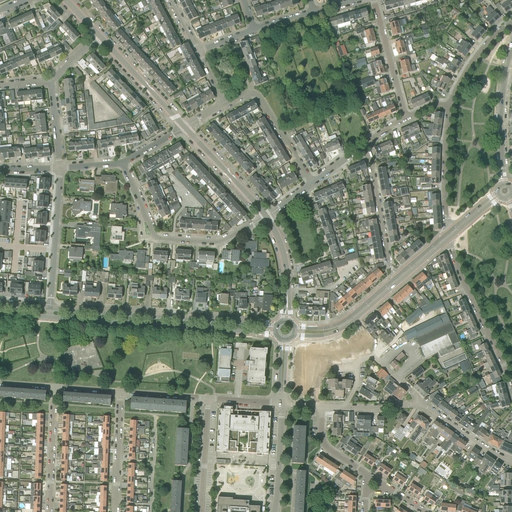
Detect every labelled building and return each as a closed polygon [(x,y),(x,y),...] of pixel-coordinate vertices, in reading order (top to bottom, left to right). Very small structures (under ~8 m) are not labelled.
[(161,6),(158,0),(150,4),(153,10),(161,6)] [(192,6),(190,3),(195,0),(189,0),(181,4),(184,10),(192,6)] [(230,0),(228,0),(222,2),(224,8),(233,5),(230,0)] [(286,8),(283,0),(278,2),(280,10),(286,8)] [(395,0),(390,2),(392,9),(398,8),(395,0)] [(105,6),(102,1),(95,6),(98,11),(105,6)] [(272,4),(274,12),(280,10),(278,2),(272,4)] [(384,3),(386,11),(392,9),(390,2),(384,3)] [(48,3),(39,7),(41,11),(46,9),(48,11),(46,12),(51,17),(57,12),(52,7),(48,3)] [(499,3),(495,6),(501,14),(505,12),(505,13),(511,9),(506,3),(501,6),(499,3)] [(266,6),(268,14),(274,12),(272,4),(266,6)] [(256,17),(262,15),(260,7),(259,5),(253,7),(256,17)] [(109,11),(105,6),(98,11),(102,16),(109,11)] [(163,12),(161,6),(153,10),(156,16),(163,12)] [(196,8),(193,9),(192,6),(184,10),(187,15),(194,11),(195,12),(197,10),(201,8),(200,6),(196,8)] [(262,15),(268,14),(266,6),(260,7),(262,15)] [(495,22),(500,18),(494,12),(491,15),(490,14),(493,11),(489,7),(485,11),(495,22)] [(362,18),(368,16),(366,9),(359,11),(362,18)] [(485,21),(490,27),(495,22),(485,11),(484,11),(482,9),(481,10),(484,13),(486,16),(483,18),(485,21)] [(43,23),(40,17),(38,10),(35,11),(41,25),(43,23)] [(35,11),(32,12),(31,12),(26,14),(29,22),(35,19),(37,26),(38,26),(40,30),(43,29),(41,25),(35,11)] [(113,16),(109,11),(102,16),(106,21),(113,16)] [(187,15),(190,21),(197,17),(195,12),(194,11),(187,15)] [(362,18),(359,11),(353,13),(356,20),(362,18)] [(52,24),(49,27),(52,30),(60,23),(57,20),(61,16),(57,12),(51,17),(48,19),(52,24)] [(159,21),(166,17),(163,12),(156,16),(159,21)] [(348,14),(350,22),(350,24),(352,25),(356,24),(356,22),(356,20),(353,13),(348,14)] [(20,17),(23,24),(29,22),(26,14),(20,17)] [(344,23),(350,22),(348,14),(342,16),(344,23)] [(240,23),(237,15),(231,17),(234,25),(240,23)] [(116,21),(113,16),(106,21),(109,26),(116,21)] [(344,23),(342,16),(335,18),(337,25),(338,28),(344,26),(344,23)] [(14,19),(17,27),(23,24),(20,17),(14,19)] [(156,30),(159,28),(162,27),(169,23),(166,17),(159,21),(156,22),(158,26),(154,28),(156,30)] [(225,20),(228,28),(234,25),(231,17),(225,20)] [(335,28),(334,26),(337,25),(335,18),(326,21),(333,38),(334,38),(334,35),(331,27),(332,29),(335,28)] [(14,19),(8,22),(10,27),(7,28),(11,36),(14,43),(17,41),(14,34),(11,29),(17,27),(14,19)] [(208,27),(211,35),(217,32),(214,24),(213,22),(209,23),(208,19),(205,20),(207,24),(208,27)] [(222,30),(228,28),(225,20),(219,22),(222,30)] [(391,29),(402,26),(402,27),(403,26),(401,20),(390,23),(390,27),(391,29)] [(109,26),(113,32),(120,27),(116,21),(109,26)] [(67,22),(63,26),(60,23),(52,30),(54,33),(60,27),(65,33),(71,27),(67,22)] [(214,24),(217,32),(222,30),(219,22),(214,24)] [(164,32),(172,28),(169,23),(162,27),(164,32)] [(195,28),(196,31),(194,32),(197,38),(198,37),(199,39),(205,37),(202,29),(200,26),(195,28)] [(393,36),(401,34),(404,33),(402,27),(402,26),(391,29),(391,30),(392,33),(393,36)] [(68,35),(60,42),(62,44),(64,42),(69,37),(75,31),(75,32),(77,30),(75,28),(74,30),(71,27),(65,33),(68,35)] [(211,35),(208,27),(202,29),(205,37),(211,35)] [(481,37),(485,32),(479,27),(475,31),(481,37)] [(175,34),(172,28),(164,32),(167,38),(175,34)] [(364,28),(355,31),(356,35),(360,33),(361,39),(366,38),(374,35),(374,32),(373,32),(372,29),(365,31),(364,28)] [(120,30),(114,36),(118,41),(124,35),(120,30)] [(129,30),(127,33),(124,35),(118,41),(122,45),(129,40),(131,37),(128,35),(131,32),(129,30)] [(69,37),(70,38),(74,42),(80,36),(75,32),(75,31),(69,37)] [(475,31),(471,36),(476,41),(481,37),(475,31)] [(175,34),(167,38),(170,43),(178,40),(175,34)] [(360,46),(361,49),(369,47),(368,44),(376,42),(375,38),(375,36),(374,36),(374,35),(366,38),(368,44),(360,46)] [(401,37),(402,41),(395,43),(396,49),(405,46),(409,46),(408,41),(409,40),(409,39),(411,39),(410,35),(401,37)] [(252,38),(253,40),(253,41),(256,40),(257,45),(261,43),(258,36),(252,38)] [(131,42),(129,40),(122,45),(127,50),(133,44),(135,42),(138,39),(136,37),(131,42)] [(173,49),(181,45),(178,40),(170,43),(173,49)] [(457,42),(456,41),(455,43),(468,52),(472,47),(462,40),(460,43),(457,41),(457,42)] [(247,41),(240,44),(242,50),(249,48),(247,41)] [(64,42),(62,44),(69,52),(71,49),(64,42)] [(190,49),(187,43),(180,47),(183,53),(190,49)] [(458,53),(464,57),(468,52),(455,43),(454,45),(457,47),(456,49),(459,52),(458,53)] [(131,55),(137,49),(133,44),(127,50),(131,55)] [(55,49),(53,45),(53,46),(57,56),(63,54),(60,47),(55,49)] [(337,48),(340,57),(347,54),(344,45),(337,48)] [(398,55),(406,53),(407,56),(410,55),(409,55),(415,54),(415,53),(415,52),(414,50),(412,51),(411,45),(409,46),(405,46),(396,49),(398,55)] [(51,59),(57,56),(53,46),(46,48),(48,52),(51,59)] [(140,52),(137,49),(131,55),(135,59),(141,53),(144,51),(147,48),(145,47),(140,52)] [(244,56),(251,54),(249,48),(242,50),(244,56)] [(379,54),(377,48),(369,50),(365,52),(366,54),(370,53),(371,57),(379,54)] [(186,58),(193,55),(190,49),(183,53),(186,58)] [(40,51),(35,53),(39,64),(45,62),(42,54),(40,51)] [(30,62),(36,60),(32,52),(27,55),(30,62)] [(42,54),(45,62),(51,59),(48,52),(42,54)] [(24,65),(30,62),(27,55),(24,56),(23,53),(22,53),(21,53),(19,54),(21,57),(24,65)] [(92,53),(86,59),(91,64),(97,58),(92,53)] [(139,64),(146,58),(141,53),(135,59),(139,64)] [(247,63),(254,60),(251,54),(244,56),(247,63)] [(186,58),(187,61),(184,63),(184,64),(181,65),(180,66),(179,67),(180,68),(182,67),(196,60),(193,55),(186,58)] [(153,56),(148,61),(146,58),(139,64),(144,68),(155,58),(153,56)] [(154,67),(156,65),(154,62),(159,58),(157,56),(155,58),(144,68),(148,73),(154,67)] [(15,60),(18,67),(24,65),(21,57),(15,60)] [(450,57),(448,61),(443,58),(442,60),(457,69),(462,60),(457,58),(456,61),(454,59),(450,57)] [(95,69),(101,63),(97,58),(91,64),(95,69)] [(442,67),(454,74),(457,69),(442,60),(437,58),(435,61),(443,66),(442,67)] [(82,59),(77,63),(79,66),(84,70),(86,69),(87,67),(85,64),(86,63),(82,59)] [(13,70),(18,67),(15,60),(9,62),(13,70)] [(199,66),(196,60),(182,67),(180,68),(181,71),(187,68),(188,71),(199,66)] [(249,69),(256,66),(254,60),(247,63),(249,69)] [(400,62),(401,65),(400,65),(401,68),(401,67),(402,68),(410,66),(408,60),(400,62)] [(382,64),(381,61),(370,64),(371,70),(383,67),(382,66),(383,66),(382,64)] [(4,65),(7,72),(13,70),(9,62),(4,65)] [(99,73),(106,67),(101,63),(95,69),(99,73)] [(251,75),(258,73),(257,69),(264,66),(263,64),(259,65),(259,66),(256,67),(256,66),(249,69),(251,75)] [(414,65),(410,66),(402,68),(402,69),(401,69),(402,71),(403,74),(416,71),(414,65)] [(202,71),(199,66),(188,71),(190,74),(191,76),(202,71)] [(159,72),(154,67),(148,73),(152,77),(159,72)] [(159,72),(152,77),(157,82),(163,76),(165,74),(163,71),(166,69),(164,67),(161,70),(159,72)] [(373,76),(384,73),(383,70),(384,70),(383,68),(383,67),(371,70),(373,76)] [(76,68),(73,70),(79,76),(81,74),(76,68)] [(109,80),(116,74),(111,70),(105,75),(104,74),(96,81),(99,84),(106,77),(109,80)] [(197,81),(205,77),(202,71),(191,76),(193,79),(195,77),(197,81)] [(255,86),(268,81),(266,78),(264,79),(263,77),(264,77),(262,73),(261,73),(261,72),(258,73),(251,75),(255,86)] [(120,79),(116,74),(109,80),(114,85),(120,79)] [(161,87),(167,81),(163,76),(157,82),(161,87)] [(447,86),(450,80),(443,76),(440,82),(447,86)] [(114,85),(118,90),(124,84),(120,79),(114,85)] [(387,82),(386,79),(378,81),(380,87),(388,85),(387,84),(388,84),(387,82)] [(165,91),(171,85),(167,81),(161,87),(165,91)] [(437,82),(435,86),(438,88),(445,91),(447,86),(440,82),(440,83),(437,82)] [(116,92),(119,94),(120,96),(122,94),(129,88),(124,84),(118,90),(116,92)] [(165,91),(170,96),(176,90),(171,85),(165,91)] [(380,87),(376,88),(378,94),(389,91),(388,88),(389,88),(388,86),(388,85),(380,87)] [(129,88),(122,94),(127,99),(133,93),(129,88)] [(204,94),(209,101),(214,98),(209,88),(203,91),(204,94)] [(204,104),(209,101),(204,94),(202,95),(200,92),(200,93),(198,89),(196,90),(198,94),(204,104)] [(182,91),(173,97),(174,99),(180,96),(181,97),(184,95),(182,91)] [(131,104),(137,98),(133,93),(127,99),(129,101),(126,104),(128,106),(131,104)] [(194,100),(198,107),(204,104),(198,94),(196,95),(192,97),(194,100)] [(425,104),(430,101),(427,94),(422,97),(425,104)] [(389,96),(383,98),(385,102),(387,107),(390,114),(396,112),(392,102),(389,103),(388,100),(390,99),(389,96)] [(425,104),(422,97),(416,99),(419,106),(425,104)] [(135,108),(142,102),(137,98),(131,104),(135,108)] [(416,99),(410,102),(413,109),(419,106),(416,99)] [(194,100),(188,103),(193,110),(198,107),(194,100)] [(258,109),(257,107),(254,101),(248,104),(252,112),(258,109)] [(382,110),(379,111),(378,108),(377,108),(375,103),(378,102),(377,101),(372,103),(374,106),(373,106),(375,109),(379,119),(385,117),(382,110)] [(135,108),(138,111),(137,112),(139,113),(133,118),(135,120),(143,112),(142,111),(146,107),(142,102),(135,108)] [(188,103),(186,104),(184,103),(181,106),(183,109),(184,109),(187,113),(193,110),(188,103)] [(243,107),(247,115),(252,112),(248,104),(243,107)] [(371,107),(374,113),(371,114),(374,121),(379,119),(375,109),(373,106),(371,107)] [(237,110),(241,118),(245,116),(249,125),(252,124),(250,121),(248,117),(247,115),(243,107),(237,110)] [(385,117),(390,114),(387,107),(382,110),(385,117)] [(140,123),(143,121),(144,124),(152,120),(149,114),(151,114),(148,110),(145,112),(143,115),(144,117),(139,120),(140,123)] [(232,113),(236,121),(241,118),(237,110),(232,113)] [(30,119),(35,118),(35,121),(45,120),(44,114),(40,115),(40,112),(38,112),(35,112),(29,113),(30,119)] [(232,113),(226,116),(230,124),(236,121),(232,113)] [(133,123),(124,114),(120,117),(117,120),(118,126),(133,123)] [(365,117),(368,124),(374,121),(371,114),(365,117)] [(267,123),(263,118),(256,122),(259,127),(267,123)] [(148,130),(155,125),(152,120),(144,124),(148,130)] [(263,133),(270,128),(267,123),(259,127),(263,133)] [(421,133),(417,123),(411,126),(414,132),(416,136),(418,135),(421,133)] [(217,128),(213,124),(206,129),(211,134),(217,128)] [(10,134),(10,131),(5,132),(5,129),(11,128),(11,125),(8,125),(0,125),(0,132),(1,132),(1,135),(8,134),(8,135),(10,134)] [(160,127),(157,128),(155,125),(148,130),(151,135),(156,132),(157,135),(164,131),(160,127)] [(416,136),(414,132),(411,126),(406,128),(411,141),(417,139),(415,136),(416,136)] [(215,139),(221,133),(217,128),(211,134),(215,139)] [(265,136),(266,138),(273,134),(270,128),(263,133),(265,136)] [(409,143),(409,142),(411,141),(406,128),(400,131),(403,137),(404,140),(407,139),(409,143)] [(424,132),(426,132),(428,132),(428,133),(432,133),(432,137),(439,138),(440,132),(426,130),(423,129),(424,132)] [(305,137),(302,133),(304,133),(302,130),(295,134),(297,136),(293,139),(296,145),(309,137),(312,135),(311,133),(307,135),(305,137)] [(224,131),(221,133),(215,139),(219,143),(228,135),(226,133),(224,131)] [(125,136),(126,144),(133,143),(131,135),(131,132),(125,133),(125,136)] [(133,143),(139,142),(140,142),(143,140),(139,133),(131,135),(133,143)] [(112,138),(114,147),(120,146),(119,137),(118,134),(112,136),(112,138)] [(276,139),(273,134),(266,138),(269,144),(276,139)] [(228,135),(219,143),(223,148),(230,142),(232,140),(228,135)] [(98,149),(107,148),(106,139),(106,137),(97,139),(98,141),(97,141),(98,149)] [(309,137),(296,145),(300,151),(306,147),(304,143),(310,139),(309,137)] [(334,151),(340,148),(340,147),(343,146),(340,138),(337,139),(337,142),(331,144),(334,151)] [(273,149),(280,145),(276,139),(269,144),(273,149)] [(394,151),(390,141),(385,144),(387,150),(389,153),(394,151)] [(223,148),(228,152),(234,146),(230,142),(223,148)] [(183,156),(181,152),(184,151),(180,143),(174,146),(178,154),(180,156),(182,160),(187,157),(190,154),(188,152),(185,155),(183,156)] [(327,152),(327,153),(334,151),(331,144),(325,146),(322,147),(324,153),(327,152)] [(382,152),(387,150),(385,144),(379,146),(382,152)] [(232,157),(237,162),(243,156),(245,154),(249,150),(252,147),(251,145),(244,151),(241,148),(238,151),(239,151),(232,157)] [(276,154),(283,150),(280,145),(273,149),(276,154)] [(306,147),(300,151),(303,156),(316,149),(315,146),(311,149),(309,145),(306,147)] [(173,157),(178,154),(174,146),(169,149),(173,157)] [(234,146),(228,152),(232,157),(239,151),(238,151),(234,146)] [(307,162),(313,158),(316,157),(314,153),(321,149),(320,146),(316,149),(303,156),(307,162)] [(374,148),(377,155),(379,154),(382,152),(379,146),(374,148)] [(163,152),(169,163),(174,160),(173,157),(169,149),(163,152)] [(286,155),(283,150),(276,154),(278,157),(267,164),(268,166),(273,163),(286,155)] [(164,166),(169,163),(163,152),(158,156),(164,166)] [(245,154),(243,156),(237,162),(241,166),(249,159),(245,154)] [(195,160),(191,155),(184,161),(189,166),(195,160)] [(280,167),(282,165),(290,161),(286,155),(273,163),(274,165),(278,164),(280,167)] [(158,169),(159,169),(164,166),(158,156),(152,159),(156,166),(157,166),(158,169)] [(318,167),(317,164),(313,158),(307,162),(310,168),(312,167),(314,169),(318,167)] [(156,166),(152,159),(147,162),(151,169),(152,172),(158,169),(157,166),(156,166)] [(252,161),(249,159),(241,166),(245,171),(252,165),(254,163),(252,161)] [(189,166),(187,168),(186,168),(191,173),(200,164),(195,160),(189,166)] [(152,172),(151,169),(147,162),(141,165),(145,173),(147,177),(146,178),(148,182),(156,178),(152,172)] [(364,170),(367,169),(364,162),(358,164),(361,170),(364,169),(364,170)] [(289,163),(283,166),(285,169),(284,169),(287,173),(292,184),(298,181),(294,173),(292,174),(290,171),(289,172),(287,168),(290,166),(289,163)] [(194,175),(195,177),(204,169),(200,164),(191,173),(193,175),(194,175)] [(355,173),(361,170),(358,164),(353,166),(355,173)] [(245,171),(249,175),(256,169),(252,165),(245,171)] [(281,168),(286,177),(282,179),(286,186),(292,184),(287,173),(284,169),(285,169),(283,166),(281,168)] [(347,169),(350,175),(355,173),(353,166),(347,169)] [(200,181),(202,180),(208,174),(204,169),(195,177),(193,180),(194,181),(196,180),(199,182),(200,181)] [(208,174),(202,180),(206,184),(213,178),(208,174)] [(255,174),(249,180),(253,185),(259,179),(255,174)] [(117,183),(115,183),(116,176),(101,175),(101,178),(95,177),(95,181),(94,184),(95,184),(106,185),(105,194),(116,195),(117,183)] [(269,179),(257,190),(262,194),(270,186),(268,184),(273,178),(272,175),(269,179)] [(253,185),(257,190),(269,179),(267,177),(264,180),(262,177),(259,179),(253,185)] [(217,183),(213,178),(206,184),(211,189),(217,183)] [(277,182),(281,189),(286,186),(282,179),(277,182)] [(94,184),(95,181),(80,180),(79,189),(79,192),(89,192),(94,192),(95,184),(94,184)] [(155,180),(151,182),(147,183),(149,189),(157,186),(155,180)] [(346,189),(345,181),(341,182),(336,185),(341,198),(344,197),(341,191),(346,189)] [(217,183),(211,189),(215,194),(221,188),(217,183)] [(333,195),(333,194),(334,197),(338,196),(339,199),(341,198),(336,185),(330,187),(333,195)] [(152,195),(160,192),(157,186),(149,189),(152,195)] [(270,186),(262,194),(266,199),(272,193),(275,190),(274,188),(273,189),(271,186),(270,186)] [(331,199),(330,196),(333,195),(330,187),(324,190),(329,200),(330,203),(332,202),(331,199)] [(225,192),(221,188),(215,194),(219,198),(225,192)] [(399,189),(400,196),(408,195),(407,188),(399,189)] [(381,192),(382,197),(390,196),(389,193),(394,193),(394,192),(396,191),(396,189),(393,190),(389,190),(381,192)] [(162,190),(160,192),(152,195),(155,201),(162,198),(165,196),(162,190)] [(277,198),(276,197),(278,195),(275,190),(272,193),(266,199),(270,204),(272,202),(274,200),(277,198)] [(323,202),(329,200),(324,190),(318,192),(323,202)] [(230,197),(225,192),(219,198),(224,203),(230,197)] [(321,208),(319,204),(323,202),(318,192),(313,195),(316,204),(314,205),(316,210),(321,208)] [(234,202),(230,197),(224,203),(228,207),(234,202)] [(157,207),(165,203),(162,198),(155,201),(157,207)] [(72,213),(73,213),(72,214),(79,215),(79,214),(80,213),(82,212),(90,212),(91,202),(84,202),(84,200),(83,200),(83,199),(81,199),(78,201),(73,201),(72,213)] [(167,202),(165,203),(157,207),(160,213),(168,209),(179,204),(178,202),(169,205),(167,202)] [(238,206),(234,202),(228,207),(232,211),(232,212),(238,206)] [(362,207),(359,208),(359,210),(362,210),(366,209),(374,208),(373,202),(365,203),(361,204),(362,207)] [(123,219),(123,216),(124,216),(126,216),(127,206),(120,205),(111,204),(110,215),(116,215),(116,219),(123,219)] [(170,215),(169,212),(174,209),(175,213),(177,213),(181,208),(179,204),(168,209),(160,213),(162,218),(170,215)] [(236,216),(243,211),(238,206),(232,212),(232,211),(230,213),(227,216),(225,218),(227,220),(228,219),(234,214),(236,216)] [(385,215),(393,213),(393,211),(397,210),(397,209),(399,209),(399,207),(384,209),(385,215)] [(0,215),(10,216),(10,209),(0,208),(0,215)] [(179,215),(178,216),(184,217),(183,220),(180,220),(179,228),(186,229),(187,220),(186,220),(187,217),(187,213),(187,208),(185,208),(179,215)] [(217,231),(218,223),(218,218),(217,217),(219,215),(213,208),(212,212),(211,231),(217,231)] [(319,217),(333,213),(333,210),(330,211),(329,211),(326,212),(325,209),(318,211),(319,217)] [(247,215),(243,211),(236,216),(234,218),(231,220),(231,221),(228,223),(232,227),(235,225),(238,223),(247,215)] [(333,213),(319,217),(321,223),(329,220),(329,221),(332,220),(331,216),(334,215),(333,213)] [(0,222),(8,223),(9,223),(10,216),(0,215),(0,222)] [(376,219),(372,220),(371,218),(365,219),(365,221),(364,222),(364,223),(365,225),(365,227),(369,227),(377,225),(376,219)] [(331,226),(329,221),(329,220),(321,223),(323,229),(331,226)] [(325,235),(333,232),(336,232),(335,228),(338,227),(337,224),(334,226),(334,225),(331,226),(323,229),(325,235)] [(93,226),(76,225),(76,237),(92,238),(93,226)] [(120,237),(119,241),(124,241),(125,232),(122,232),(122,227),(112,226),(112,234),(112,236),(120,237)] [(337,234),(333,235),(333,232),(325,235),(327,241),(341,236),(340,234),(337,235),(337,234)] [(329,246),(336,244),(335,241),(338,240),(342,239),(341,236),(327,241),(329,246)] [(419,250),(423,246),(418,240),(414,244),(419,250)] [(244,252),(254,253),(253,259),(251,259),(250,267),(253,267),(253,268),(252,268),(251,274),(261,275),(262,274),(262,271),(264,271),(265,266),(267,266),(267,262),(265,262),(266,254),(257,253),(258,242),(245,241),(244,252)] [(369,250),(373,249),(381,248),(380,242),(372,244),(373,246),(369,247),(369,248),(366,248),(366,250),(369,250)] [(331,252),(345,248),(346,248),(346,245),(341,247),(340,243),(336,244),(329,246),(331,252)] [(414,244),(411,246),(409,248),(414,254),(419,250),(414,244)] [(70,248),(69,260),(81,261),(82,249),(70,248)] [(331,252),(333,261),(333,263),(337,262),(339,261),(337,257),(344,255),(343,251),(345,251),(345,248),(331,252)] [(414,254),(409,248),(405,252),(410,258),(414,254)] [(137,253),(135,253),(135,254),(137,255),(136,262),(135,268),(148,269),(148,263),(144,263),(145,251),(137,250),(137,253)] [(184,251),(176,250),(175,260),(183,261),(184,251)] [(231,251),(222,250),(221,260),(230,261),(230,262),(239,262),(239,261),(240,261),(241,252),(239,252),(239,250),(231,250),(231,251)] [(135,254),(135,253),(133,253),(133,252),(119,251),(118,255),(110,254),(110,260),(122,260),(122,261),(122,259),(132,260),(133,254),(135,254)] [(207,252),(199,252),(198,263),(194,262),(194,268),(197,269),(198,267),(198,264),(201,265),(206,265),(207,252)] [(213,264),(214,253),(207,252),(206,265),(214,266),(214,270),(217,270),(218,264),(213,264)] [(410,258),(405,252),(400,256),(405,262),(410,258)] [(432,265),(434,265),(447,260),(445,254),(438,257),(436,258),(435,258),(436,261),(432,263),(432,265)] [(400,256),(395,260),(400,266),(405,262),(400,256)] [(435,267),(438,265),(439,265),(440,266),(440,269),(443,268),(450,265),(447,260),(434,265),(435,267)] [(329,274),(329,271),(335,269),(335,268),(333,263),(333,261),(332,262),(332,261),(329,262),(323,264),(326,274),(327,274),(329,274)] [(383,267),(382,263),(374,265),(374,269),(370,272),(378,280),(380,278),(380,277),(383,275),(377,269),(377,268),(383,267)] [(320,273),(320,275),(326,274),(323,264),(317,265),(320,273)] [(316,274),(320,273),(317,265),(311,267),(317,286),(320,285),(319,280),(318,280),(316,274)] [(309,280),(312,279),(313,282),(314,287),(317,286),(311,267),(305,269),(309,280)] [(299,271),(303,285),(299,284),(298,288),(306,288),(306,285),(305,281),(309,280),(305,269),(299,271)] [(445,273),(447,279),(454,276),(452,271),(445,273)] [(367,275),(365,272),(363,274),(372,284),(375,282),(378,280),(370,272),(367,275)] [(426,278),(422,273),(416,277),(421,283),(426,278)] [(370,286),(372,284),(363,274),(361,275),(363,277),(360,280),(367,288),(368,288),(371,286),(370,286)] [(41,285),(41,276),(35,276),(35,284),(30,284),(30,285),(41,285)] [(449,284),(456,282),(454,276),(447,279),(449,284)] [(414,279),(411,282),(416,287),(419,290),(424,286),(421,283),(416,277),(416,278),(415,278),(414,279)] [(364,290),(365,291),(367,288),(360,280),(358,278),(356,280),(355,280),(353,281),(355,284),(357,286),(362,292),(364,290)] [(70,295),(77,296),(77,289),(81,289),(82,282),(71,281),(70,288),(70,295)] [(86,282),(86,286),(85,296),(92,297),(93,286),(93,283),(86,282)] [(456,282),(449,284),(451,290),(458,288),(456,282)] [(100,283),(97,283),(96,286),(93,286),(92,297),(99,297),(100,287),(100,283)] [(412,291),(410,288),(407,285),(405,287),(404,287),(403,289),(402,289),(408,296),(412,291)] [(341,286),(338,288),(340,289),(345,295),(343,298),(348,305),(351,302),(353,300),(347,294),(343,289),(341,286)] [(352,290),(357,296),(358,296),(361,294),(360,293),(362,292),(357,286),(352,290)] [(211,289),(197,288),(196,303),(206,303),(206,297),(210,297),(211,289)] [(397,294),(402,301),(402,300),(404,303),(410,298),(408,296),(402,289),(402,290),(401,290),(400,291),(400,292),(397,294)] [(219,304),(228,305),(229,297),(235,297),(235,291),(228,290),(228,294),(220,294),(220,295),(218,295),(218,301),(220,301),(219,304)] [(357,296),(352,290),(347,294),(353,300),(355,298),(355,299),(357,297),(357,296)] [(262,307),(262,311),(271,311),(272,292),(264,291),(264,292),(260,291),(259,296),(263,296),(263,298),(258,297),(255,297),(255,298),(253,298),(253,296),(251,295),(250,297),(249,303),(254,304),(254,308),(257,309),(257,307),(262,307)] [(239,309),(246,310),(246,300),(242,300),(242,296),(239,296),(239,293),(236,293),(235,299),(239,299),(239,309)] [(333,306),(338,312),(339,312),(342,310),(341,310),(343,308),(334,297),(334,293),(331,293),(330,301),(333,301),(333,306)] [(334,297),(343,308),(345,306),(345,307),(348,305),(343,298),(341,296),(338,298),(334,293),(334,297)] [(394,296),(392,298),(397,304),(402,301),(397,294),(396,295),(396,294),(394,296)] [(424,301),(423,299),(416,305),(418,308),(427,305),(424,301)] [(466,305),(465,300),(464,299),(458,302),(460,307),(466,305)] [(306,302),(302,302),(302,301),(298,300),(297,308),(299,308),(299,314),(305,315),(306,303),(306,302)] [(391,315),(391,316),(393,318),(395,316),(392,313),(394,311),(392,308),(387,303),(386,303),(384,304),(385,305),(383,306),(391,315)] [(460,307),(463,313),(469,310),(466,305),(460,307)] [(378,311),(386,320),(384,322),(387,325),(390,323),(387,319),(391,316),(391,315),(383,306),(380,308),(378,310),(379,310),(378,311)] [(409,326),(423,313),(419,308),(405,321),(409,326)] [(459,315),(462,320),(465,318),(471,316),(469,310),(463,313),(459,314),(459,315)] [(374,325),(377,322),(377,323),(378,323),(379,325),(381,324),(385,328),(387,326),(387,325),(384,322),(383,322),(380,318),(378,320),(374,314),(371,317),(370,316),(368,317),(369,318),(369,319),(374,325)] [(471,316),(465,318),(467,324),(474,321),(471,316)] [(366,326),(368,327),(365,330),(374,340),(377,337),(373,331),(374,330),(373,328),(375,326),(374,325),(369,319),(364,323),(365,324),(364,324),(366,326)] [(459,342),(454,331),(455,331),(450,321),(415,338),(424,358),(438,352),(441,350),(443,349),(446,348),(449,346),(452,345),(455,344),(457,343),(459,342)] [(474,321),(467,324),(470,329),(476,326),(474,321)] [(476,326),(470,329),(467,331),(471,339),(477,336),(476,333),(479,332),(476,326)] [(394,338),(393,338),(396,336),(392,332),(390,334),(390,333),(387,335),(384,331),(382,333),(382,334),(381,334),(380,335),(379,336),(387,345),(392,341),(391,340),(394,338)] [(398,339),(401,345),(408,341),(405,336),(398,339)] [(481,343),(480,340),(471,344),(473,347),(477,345),(479,349),(480,348),(482,352),(488,349),(486,343),(480,346),(480,344),(481,343)] [(218,370),(218,376),(218,377),(221,377),(221,381),(220,381),(220,382),(229,382),(230,365),(231,365),(231,362),(232,363),(232,362),(231,362),(232,345),(222,344),(222,345),(223,345),(223,349),(220,349),(219,356),(218,370)] [(313,348),(298,347),(296,392),(311,393),(311,388),(309,388),(311,356),(347,357),(348,346),(313,345),(313,348)] [(265,361),(266,352),(264,352),(264,350),(250,349),(249,362),(245,362),(245,365),(249,366),(248,382),(262,383),(262,381),(264,381),(264,372),(263,372),(263,361),(265,361)] [(481,359),(482,358),(491,354),(488,349),(482,352),(479,353),(481,359)] [(394,368),(397,371),(401,366),(398,363),(405,356),(401,353),(389,365),(394,369),(394,368)] [(493,359),(491,354),(482,358),(485,363),(493,359)] [(464,360),(461,361),(459,362),(459,364),(463,373),(471,369),(467,359),(464,360)] [(490,368),(496,365),(493,359),(485,363),(483,364),(484,364),(480,365),(475,368),(476,370),(482,368),(481,368),(484,366),(486,370),(490,368)] [(450,366),(448,368),(445,369),(446,371),(457,366),(457,365),(459,364),(459,362),(456,364),(453,365),(450,366)] [(496,365),(490,368),(492,373),(498,370),(496,365)] [(422,366),(420,367),(412,374),(416,379),(426,371),(422,366)] [(388,375),(382,369),(375,375),(380,379),(382,377),(384,379),(388,375)] [(498,370),(492,373),(489,375),(489,377),(493,384),(501,380),(499,376),(501,376),(498,370)] [(368,377),(365,382),(367,383),(365,386),(374,391),(375,388),(374,387),(377,382),(368,377)] [(419,382),(414,388),(420,394),(426,388),(432,382),(428,378),(421,384),(419,382)] [(352,381),(342,380),(342,383),(337,382),(337,380),(327,380),(327,384),(328,384),(328,390),(332,390),(331,393),(335,393),(334,399),(343,399),(343,393),(346,394),(346,391),(350,391),(351,385),(352,385),(352,381)] [(420,394),(424,398),(429,392),(428,391),(436,383),(434,380),(432,382),(426,388),(420,394)] [(493,388),(495,387),(496,391),(505,388),(503,382),(496,385),(493,385),(493,388)] [(389,383),(387,385),(386,387),(391,390),(390,392),(390,394),(392,396),(393,395),(400,400),(403,396),(406,392),(399,387),(397,389),(389,383)] [(365,386),(364,389),(361,388),(358,394),(367,398),(369,400),(371,399),(373,395),(372,394),(374,391),(365,386)] [(475,387),(468,391),(470,395),(477,391),(475,387)] [(0,397),(22,399),(22,390),(0,388),(0,397)] [(496,397),(498,396),(506,394),(505,388),(496,391),(497,394),(495,395),(496,397)] [(45,401),(46,392),(22,390),(22,399),(45,401)] [(432,400),(430,403),(436,407),(442,399),(437,396),(439,394),(437,391),(429,395),(428,396),(430,399),(431,399),(432,400)] [(63,402),(87,404),(87,395),(64,393),(63,402)] [(508,400),(506,394),(498,396),(499,398),(498,398),(499,402),(508,400)] [(110,406),(111,397),(87,395),(87,404),(110,406)] [(442,401),(437,408),(442,412),(453,397),(455,399),(457,397),(455,395),(453,397),(452,396),(449,399),(447,398),(442,402),(442,401)] [(453,397),(442,412),(448,416),(453,409),(451,408),(449,407),(449,406),(455,399),(453,397)] [(150,399),(131,398),(131,409),(149,411),(150,399)] [(168,401),(150,399),(149,411),(167,412),(168,401)] [(491,408),(500,406),(501,406),(502,408),(510,406),(508,400),(499,402),(490,405),(486,406),(486,408),(490,407),(491,408)] [(185,413),(186,402),(168,401),(167,412),(185,413)] [(458,424),(465,415),(464,412),(464,411),(466,410),(467,410),(468,409),(469,408),(468,406),(463,409),(461,410),(461,411),(458,412),(453,419),(458,424)] [(268,454),(269,436),(271,412),(251,411),(251,419),(238,418),(238,411),(235,410),(235,408),(233,408),(233,407),(224,407),(224,410),(219,409),(218,420),(216,451),(237,453),(239,432),(242,432),(241,434),(245,435),(245,432),(248,432),(247,453),(268,454)] [(453,409),(448,416),(453,419),(458,412),(461,411),(461,410),(460,408),(457,410),(456,411),(453,409)] [(467,429),(474,434),(479,427),(478,427),(482,421),(485,418),(489,413),(490,412),(487,409),(484,410),(486,412),(480,418),(478,420),(477,420),(474,423),(472,422),(467,429)] [(407,417),(401,413),(396,420),(398,422),(393,430),(396,433),(393,437),(397,439),(404,429),(400,426),(402,424),(403,424),(407,417)] [(70,415),(63,415),(63,421),(69,422),(73,422),(73,423),(76,423),(76,421),(74,421),(74,415),(70,415)] [(412,431),(413,430),(417,424),(419,426),(424,419),(421,416),(420,417),(417,415),(410,426),(407,424),(404,429),(397,439),(399,441),(401,442),(407,432),(410,433),(411,431),(412,431)] [(472,422),(472,421),(474,418),(471,415),(467,417),(465,416),(459,424),(467,429),(472,422)] [(474,434),(475,435),(480,438),(488,426),(491,422),(493,421),(495,419),(494,417),(492,418),(491,418),(489,420),(490,420),(489,421),(485,425),(482,429),(479,427),(474,434)] [(419,426),(417,428),(419,429),(420,431),(420,430),(423,433),(430,424),(427,422),(427,421),(424,419),(419,426)] [(430,432),(426,438),(429,440),(441,424),(436,421),(429,431),(430,432)] [(494,424),(495,422),(494,422),(493,421),(491,422),(488,426),(480,438),(485,442),(490,435),(488,433),(494,424)] [(427,443),(430,445),(439,433),(441,434),(445,428),(441,424),(429,440),(427,443)] [(304,445),(305,427),(294,426),(293,444),(304,445)] [(435,450),(439,453),(442,449),(441,449),(453,434),(445,428),(441,434),(440,436),(444,440),(440,445),(441,445),(439,447),(437,446),(434,450),(435,450)] [(187,448),(188,444),(186,444),(186,440),(188,440),(188,437),(187,437),(187,434),(188,434),(188,430),(178,429),(178,433),(177,433),(176,444),(177,444),(177,447),(187,448)] [(500,433),(500,432),(501,431),(498,429),(497,431),(494,437),(492,435),(488,442),(488,443),(488,444),(490,444),(491,444),(493,445),(500,433)] [(511,439),(511,432),(508,438),(508,439),(506,443),(503,442),(500,450),(506,453),(511,440),(511,439)] [(495,447),(496,448),(497,448),(498,448),(502,441),(504,437),(502,436),(503,434),(500,433),(493,445),(495,447)] [(445,451),(449,447),(451,443),(454,445),(459,438),(453,434),(441,449),(442,449),(445,451)] [(418,436),(409,447),(413,450),(421,439),(418,436)] [(462,450),(467,443),(459,438),(454,445),(451,448),(450,449),(454,452),(458,447),(462,450)] [(355,446),(357,443),(351,439),(349,442),(345,449),(350,453),(355,446)] [(362,457),(366,451),(367,449),(371,443),(368,441),(360,455),(362,457)] [(356,456),(361,449),(362,447),(357,443),(355,446),(350,453),(356,456)] [(293,444),(292,463),(303,464),(304,445),(293,444)] [(32,445),(30,445),(30,447),(32,447),(32,453),(35,453),(42,453),(42,447),(36,446),(33,446),(32,445)] [(187,459),(187,455),(186,455),(186,452),(187,452),(187,448),(177,447),(177,451),(176,451),(175,462),(176,462),(176,466),(186,466),(187,462),(185,462),(185,458),(187,459)] [(475,460),(478,455),(480,452),(474,448),(467,458),(469,460),(471,458),(474,461),(475,460)] [(324,458),(319,455),(315,461),(320,464),(324,458)] [(366,455),(362,460),(367,463),(371,458),(366,455)] [(367,463),(372,467),(376,461),(378,458),(373,455),(371,458),(367,463)] [(483,459),(481,458),(478,462),(481,464),(477,471),(479,473),(482,469),(483,470),(490,458),(486,455),(485,455),(483,459)] [(324,458),(320,464),(325,467),(329,461),(324,458)] [(491,468),(495,461),(490,458),(483,470),(482,469),(479,473),(477,476),(481,478),(483,475),(487,470),(488,471),(490,468),(491,468)] [(465,461),(462,459),(457,466),(460,468),(465,461)] [(329,461),(325,467),(323,470),(328,473),(329,470),(333,464),(329,461)] [(496,462),(490,471),(489,473),(492,475),(493,473),(496,475),(499,471),(498,471),(502,466),(496,462)] [(333,464),(329,470),(335,474),(338,468),(333,464)] [(381,464),(377,470),(382,473),(386,468),(381,464)] [(382,473),(387,477),(391,471),(386,468),(382,473)] [(511,480),(511,473),(509,474),(509,471),(505,468),(501,473),(502,474),(503,474),(503,480),(511,480)] [(304,472),(297,471),(295,495),(303,495),(303,488),(304,488),(305,480),(304,480),(304,472)] [(346,481),(350,475),(343,471),(342,473),(339,472),(335,478),(340,482),(342,478),(346,481)] [(396,474),(392,480),(397,483),(401,477),(396,474)] [(346,481),(352,485),(356,479),(350,475),(346,481)] [(397,483),(403,486),(406,481),(401,477),(397,483)] [(180,506),(181,482),(173,481),(173,489),(172,489),(172,497),(172,506),(180,506)] [(411,484),(408,490),(413,493),(416,487),(411,484)] [(70,485),(61,485),(60,491),(67,491),(70,491),(70,493),(73,493),(73,490),(70,490),(70,485)] [(413,493),(418,496),(421,490),(416,487),(413,493)] [(31,491),(31,495),(31,497),(40,497),(40,490),(31,490),(31,489),(28,489),(28,491),(31,491)] [(511,497),(511,491),(502,491),(499,491),(499,489),(490,489),(488,491),(496,491),(496,494),(498,494),(498,497),(502,497),(511,497)] [(434,493),(432,497),(428,503),(433,506),(437,500),(438,501),(440,497),(434,493)] [(427,494),(423,499),(428,503),(432,497),(427,494)] [(295,495),(294,511),(301,511),(302,511),(303,511),(303,503),(302,503),(303,495),(295,495)] [(259,511),(260,506),(249,506),(249,505),(249,501),(232,500),(232,498),(218,497),(217,504),(220,505),(219,511),(259,511)] [(461,511),(460,511),(468,511),(470,510),(471,507),(461,503),(458,511),(461,511)]
